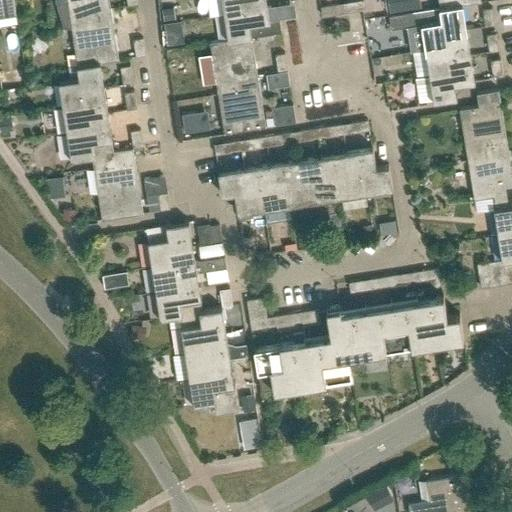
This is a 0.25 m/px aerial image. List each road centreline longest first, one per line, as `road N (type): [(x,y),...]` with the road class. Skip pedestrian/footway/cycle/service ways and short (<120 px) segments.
road 1 (residential): [(145,0),(169,157),(230,218),(238,261),(256,276),(391,256),(407,235),(391,123),(317,60),(308,0)]
road 2 (tertiary): [(186,511),(123,403),(0,260)]
road 3 (unclassified): [(254,511),(468,392)]
